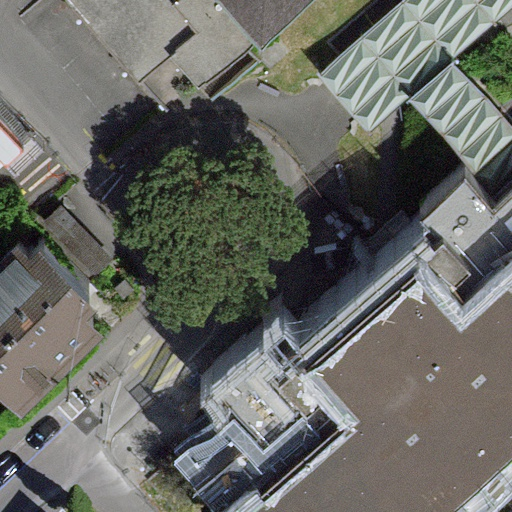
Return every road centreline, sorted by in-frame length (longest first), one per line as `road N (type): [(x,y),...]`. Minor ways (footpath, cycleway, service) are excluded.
road 1 (residential): [(188,331),(281,248),(292,180),(281,150),(249,130),(212,126),(169,139),(145,169),(147,203),(197,294)]
road 2 (residential): [(6,511),(77,450),(188,331)]
